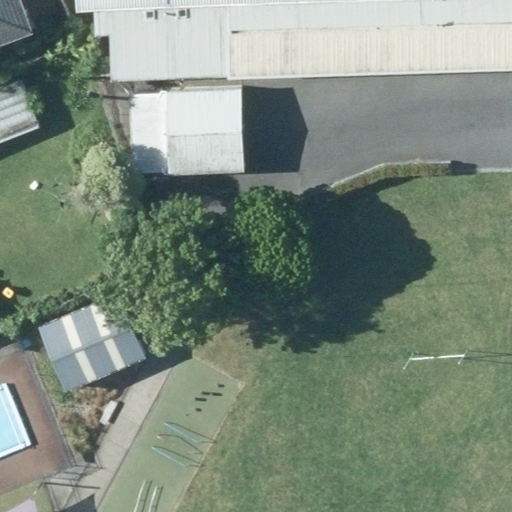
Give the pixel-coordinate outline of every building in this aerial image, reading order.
[(0,0),(0,44),(40,30),(29,0),(0,0)] [(511,0),(74,0),(74,13),(117,13),(118,80),(242,79),(241,32),(332,31),(332,77),(488,76),(488,22),(511,21),(511,0)] [(0,145),(48,122),(18,61),(0,69),(0,145)] [(248,85),(167,86),(168,174),(249,174),(248,85)] [(35,326),(66,394),(150,356),(119,288),(35,326)] [(42,511),(38,491),(27,500),(8,509),(0,511),(42,511)]
